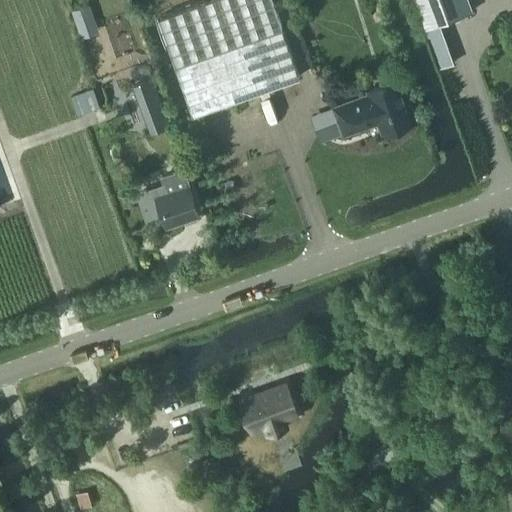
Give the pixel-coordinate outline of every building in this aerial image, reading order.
[(300,76),(273,0),(204,0),(160,16),(194,113),(300,76)] [(471,10),(466,0),(416,0),(425,26),(471,10)] [(73,9),(78,23),(91,19),(87,5),(73,9)] [(454,59),(441,22),(427,27),(440,64),(454,59)] [(138,97),(142,108),(146,117),(163,111),(151,79),(134,85),(138,97)] [(414,121),(399,79),(368,90),(369,94),(335,107),(344,133),(368,124),(367,122),(378,118),(383,132),(414,121)] [(70,96),(77,114),(96,108),(100,106),(93,88),(89,89),(70,96)] [(166,190),(154,194),(165,225),(197,213),(182,169),(161,176),(166,190)] [(255,394),(242,399),(253,429),(266,425),(268,430),(286,424),(284,418),(296,414),(285,383),(273,388),(255,394)]
